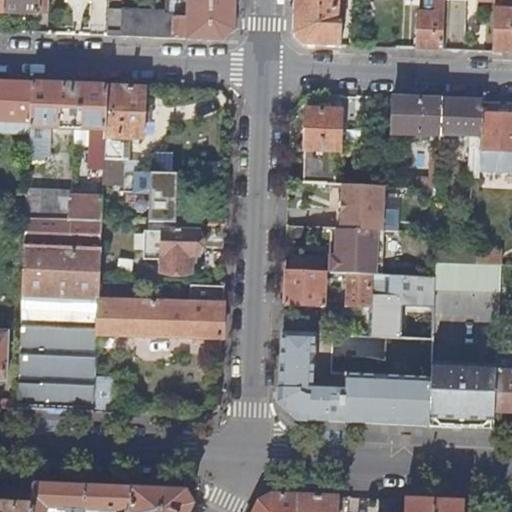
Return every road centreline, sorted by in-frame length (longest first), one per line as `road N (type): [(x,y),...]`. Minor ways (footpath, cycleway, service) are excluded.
road 1 (residential): [(245,455),(264,69)]
road 2 (tertiary): [(245,455),(511,466)]
road 3 (residential): [(264,69),(0,56)]
road 4 (residential): [(511,79),(264,69)]
road 5 (tertiary): [(0,446),(245,455)]
